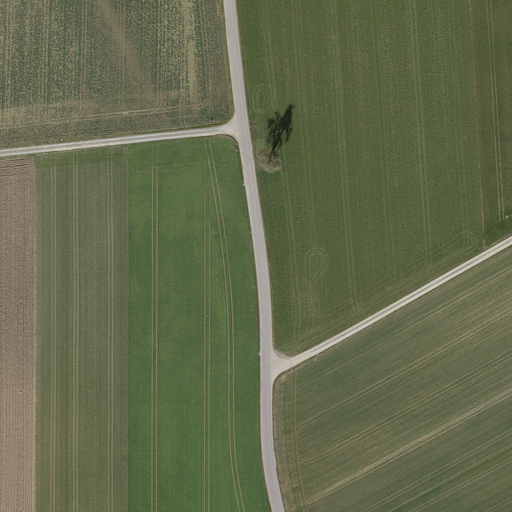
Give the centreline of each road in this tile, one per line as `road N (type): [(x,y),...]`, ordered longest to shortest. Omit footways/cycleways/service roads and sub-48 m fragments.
road 1 (tertiary): [(278,511),(266,451),(261,262),(230,0)]
road 2 (track): [(268,373),(511,236)]
road 3 (track): [(243,126),(0,152)]
